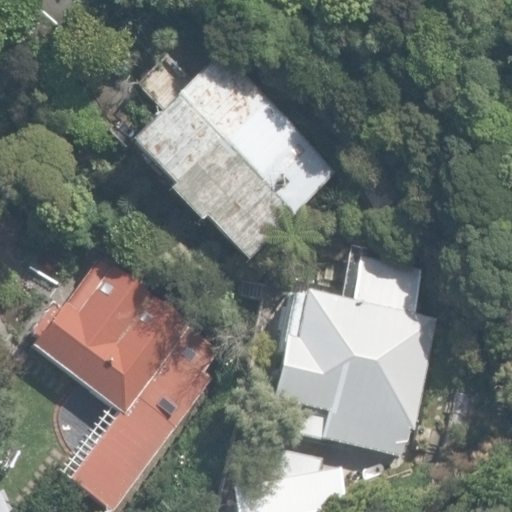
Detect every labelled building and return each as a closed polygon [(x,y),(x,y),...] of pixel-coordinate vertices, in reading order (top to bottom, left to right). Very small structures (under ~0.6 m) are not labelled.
[(199,219),(242,264),(334,172),(216,53),(216,52),(185,82),(175,72),(150,97),(160,108),(123,144),(167,188),(162,193),(193,225),(199,219)] [(368,177),(378,212),(410,203),(400,168),(368,177)] [(218,348),(95,255),(53,311),(47,307),(27,333),(34,338),(28,346),(116,412),(66,479),(109,511),(111,511),(212,378),(201,370),(218,348)] [(316,459),(349,466),(353,447),(404,459),(436,320),(412,315),(422,273),(357,258),(350,288),(343,286),(340,300),(300,291),(299,296),(289,294),(265,401),(285,406),(280,428),(321,438),(316,459)] [(226,511),(270,511),(273,484),(229,481),(226,511)]
